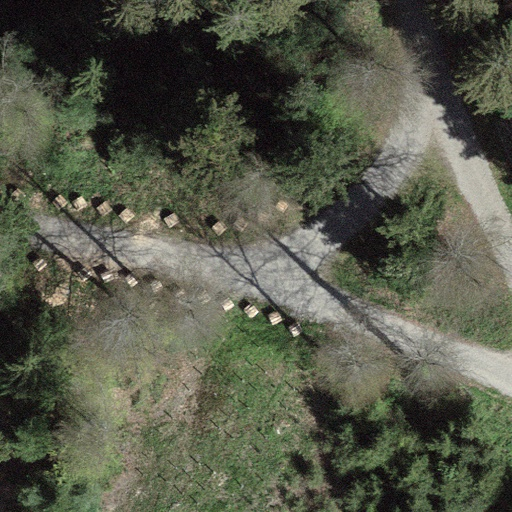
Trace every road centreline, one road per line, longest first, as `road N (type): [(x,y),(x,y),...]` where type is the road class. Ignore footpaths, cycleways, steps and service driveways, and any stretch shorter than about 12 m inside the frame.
road 1 (track): [(0,221),(73,230),(258,277),(511,384)]
road 2 (track): [(409,0),(437,108),(511,280)]
road 3 (track): [(258,277),(369,191),(437,108)]
